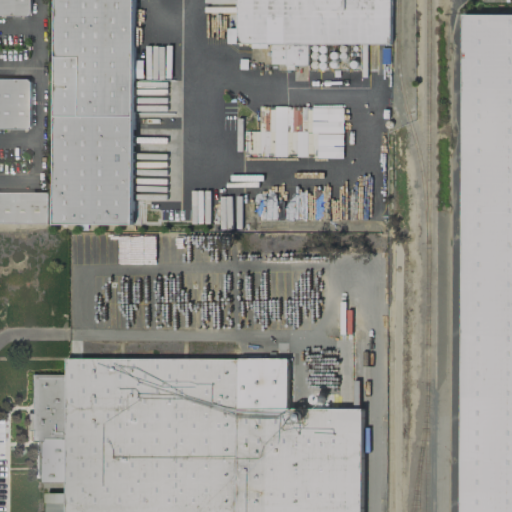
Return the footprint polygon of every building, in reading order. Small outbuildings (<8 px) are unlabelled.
[(0,0),(28,0),(29,11),(26,15),(0,14),(0,0)] [(54,0),(132,0),(132,223),(53,222),(54,0)] [(236,0),(389,0),(389,43),(236,42),(236,0)] [(511,511),(511,15),(464,15),(461,511),(511,511)] [(0,78),(25,79),(29,81),(28,125),(25,128),(0,127),(0,78)] [(341,157),(342,108),(315,107),(314,156),(341,157)] [(0,192),(46,192),(46,222),(0,221),(0,192)] [(64,358),(287,358),(287,408),(361,408),(360,511),(64,511),(64,480),(41,480),(41,439),(30,439),(30,372),(64,373),(64,358)]
